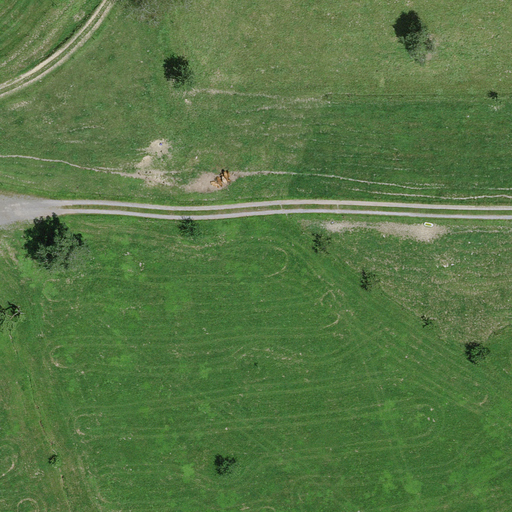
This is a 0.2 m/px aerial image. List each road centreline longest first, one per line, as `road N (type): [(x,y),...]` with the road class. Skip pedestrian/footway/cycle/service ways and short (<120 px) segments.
road 1 (track): [(511,211),(287,203),(0,212)]
road 2 (track): [(0,91),(55,61),(108,0)]
